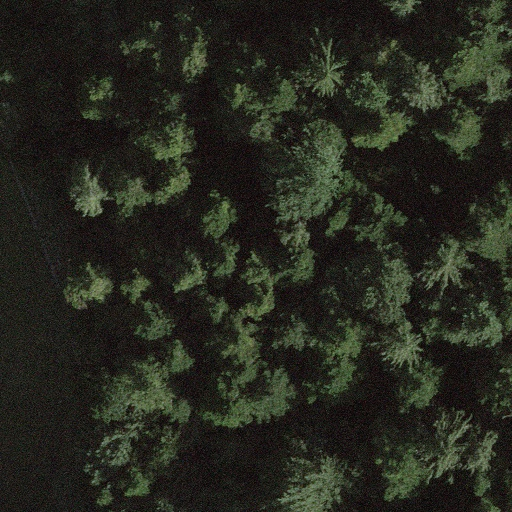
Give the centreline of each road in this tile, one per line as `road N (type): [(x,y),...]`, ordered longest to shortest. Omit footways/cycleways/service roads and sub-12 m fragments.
road 1 (track): [(66,511),(88,456),(79,334),(0,86)]
road 2 (track): [(406,0),(451,64),(511,127)]
